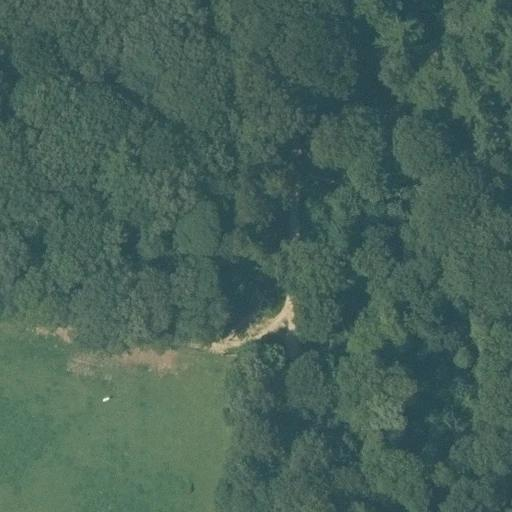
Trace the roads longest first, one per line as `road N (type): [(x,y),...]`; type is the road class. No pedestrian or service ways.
road 1 (track): [(291,0),(290,365)]
road 2 (track): [(290,365),(290,511)]
